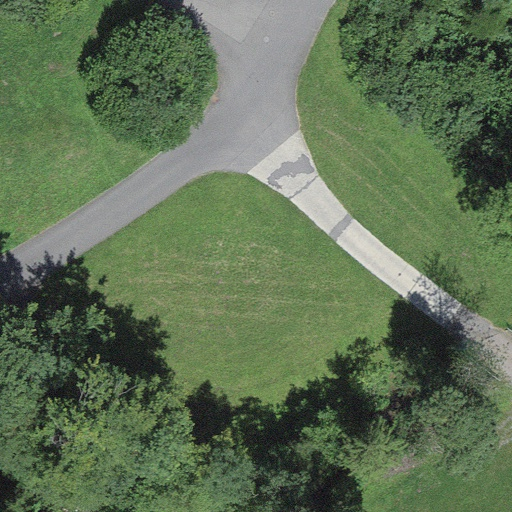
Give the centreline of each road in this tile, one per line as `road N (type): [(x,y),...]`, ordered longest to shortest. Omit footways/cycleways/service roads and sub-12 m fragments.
road 1 (unclassified): [(0,280),(127,200),(229,122),(307,0)]
road 2 (track): [(229,122),(511,356)]
